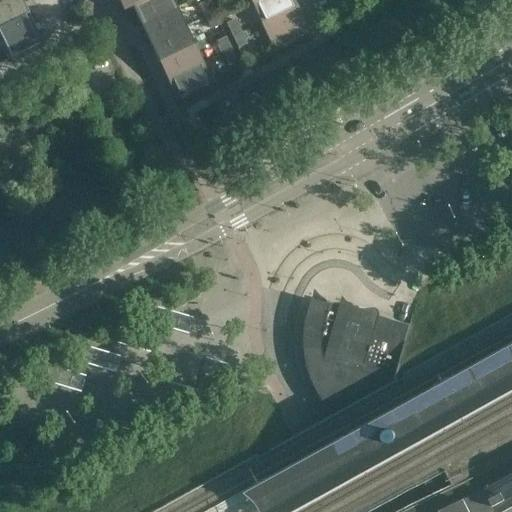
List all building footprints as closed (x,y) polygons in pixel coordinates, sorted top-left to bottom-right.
[(8,0),(0,4),(0,26),(28,13),(21,0),(8,0)] [(130,10),(132,9),(132,8),(147,0),(117,0),(123,12),(123,13),(130,10)] [(132,9),(141,26),(176,9),(171,0),(147,0),(132,8),(132,9)] [(214,0),(213,0),(220,13),(229,8),(225,0),(214,0)] [(261,0),(252,5),(261,23),(296,6),(292,0),(261,0)] [(197,6),(204,18),(214,13),(208,1),(197,6)] [(261,23),(275,53),(310,36),(296,6),(261,23)] [(141,26),(149,45),(185,27),(176,9),(141,26)] [(0,26),(0,47),(7,61),(43,44),(28,13),(0,26)] [(214,13),(204,18),(210,31),(220,26),(214,13)] [(225,24),(231,37),(241,32),(235,20),(225,24)] [(149,45),(158,63),(194,46),(185,27),(149,45)] [(231,37),(238,50),(247,45),(241,32),(231,37)] [(216,42),(222,55),(232,50),(226,38),(216,42)] [(158,63),(167,81),(203,64),(194,46),(158,63)] [(222,55),(228,68),(238,63),(233,52),(232,50),(222,55)] [(167,81),(177,101),(212,83),(203,64),(167,81)] [(114,116),(100,123),(107,138),(121,131),(114,116)] [(340,297),(338,306),(357,311),(354,321),(362,323),(374,326),(377,317),(377,315),(376,313),(373,310),(368,310),(362,310),(357,310),(352,308),(348,306),(344,303),(340,297)] [(361,436),(375,440),(373,439),(372,436),(372,435),(362,430),(353,425),(348,421),(342,416),(339,413),(332,406),(327,400),(323,393),(319,386),(316,378),(313,371),(311,363),(310,355),(310,350),(309,340),(310,332),(311,324),(313,317),(317,304),(325,307),(326,305),(309,300),(303,318),(301,332),(300,346),(302,363),(307,379),(313,393),(321,405),(329,414),(339,423),(351,431),(361,436)] [(332,406),(339,413),(342,416),(348,421),(353,425),(362,430),(372,435),(372,436),(373,439),(375,440),(376,442),(379,444),(381,445),(384,446),(387,445),(390,444),(391,443),(393,442),(394,441),(401,442),(409,442),(416,441),(417,449),(419,461),(422,472),(424,479),(428,489),(432,499),(436,507),(438,511),(511,511),(511,490),(504,476),(463,497),(465,501),(462,502),(457,493),(453,485),(446,472),(443,467),(428,440),(428,438),(426,439),(405,403),(407,402),(407,401),(396,382),(394,383),(393,380),(396,370),(408,326),(401,324),(382,319),(377,317),(374,326),(362,323),(354,321),(357,311),(338,306),(327,302),(326,305),(325,307),(317,304),(313,317),(311,324),(310,332),(309,340),(310,350),(310,355),(311,363),(313,371),(316,378),(319,386),(323,393),(327,400),(332,406)] [(152,324),(188,335),(192,319),(156,308),(152,324)] [(121,327),(116,344),(152,354),(156,338),(121,327)] [(294,511),(511,391),(511,343),(240,495),(249,503),(254,507),(256,511),(294,511)] [(80,363),(116,374),(121,357),(84,346),(80,363)] [(200,375),(237,386),(241,370),(205,359),(200,375)] [(44,383),(80,393),(85,377),(49,366),(44,383)] [(203,394),(167,383),(162,399),(199,410),(203,394)] [(131,402),(127,418),(163,428),(168,412),(131,402)] [(91,437),(127,448),(131,432),(96,421),(91,437)]
